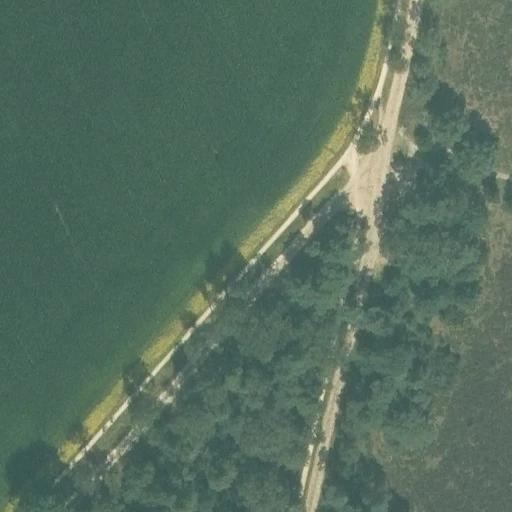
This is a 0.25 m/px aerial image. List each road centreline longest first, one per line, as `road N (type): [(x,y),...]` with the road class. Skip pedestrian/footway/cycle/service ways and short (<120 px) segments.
road 1 (track): [(383,150),(57,511)]
road 2 (track): [(308,511),(383,150)]
road 3 (track): [(383,150),(417,0)]
